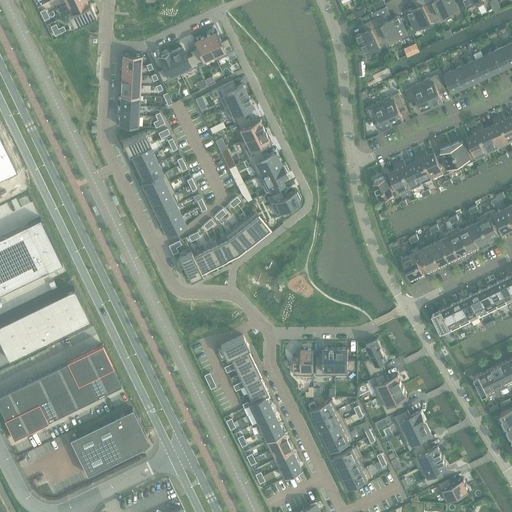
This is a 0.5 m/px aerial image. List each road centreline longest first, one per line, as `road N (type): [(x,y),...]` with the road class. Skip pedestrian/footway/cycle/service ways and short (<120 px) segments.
road 1 (residential): [(231,295),(234,265),(308,199),(247,69),(219,13),(155,44),(106,43)]
road 2 (tertiary): [(189,451),(0,63)]
road 3 (tertiary): [(0,97),(175,458)]
road 4 (residential): [(231,295),(176,290),(153,245),(103,143),(106,43)]
road 5 (residential): [(511,478),(406,310)]
road 6 (residential): [(341,511),(269,368),(268,340)]
road 7 (residential): [(511,94),(354,167)]
road 8 (residential): [(354,167),(342,56),(322,0)]
road 9 (residential): [(406,310),(371,242),(354,167)]
